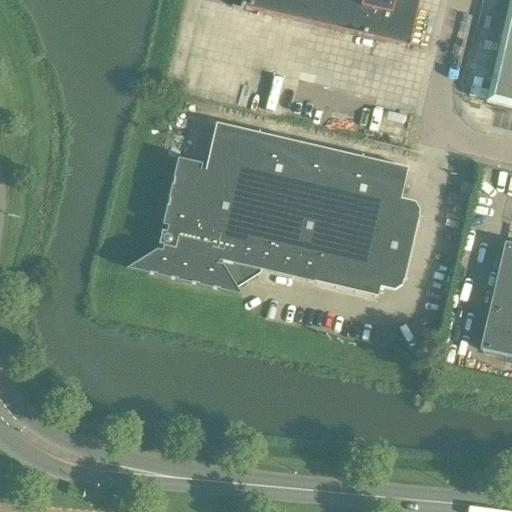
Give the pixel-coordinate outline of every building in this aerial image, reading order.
[(233,0),(232,8),(409,49),(420,0),(233,0)] [(511,0),(510,0),(486,104),(511,109),(511,0)] [(404,283),(419,217),(398,212),(408,170),(216,126),(205,173),(200,172),(202,167),(178,161),(163,227),(168,228),(167,234),(162,233),(158,247),(163,248),(162,254),(157,253),(152,275),(150,274),(149,275),(240,297),(234,285),(248,277),(250,269),(378,299),(383,278),(404,283)] [(459,194),(470,196),(473,186),(462,183),(459,194)] [(480,351),(511,358),(511,246),(505,244),(480,351)]
